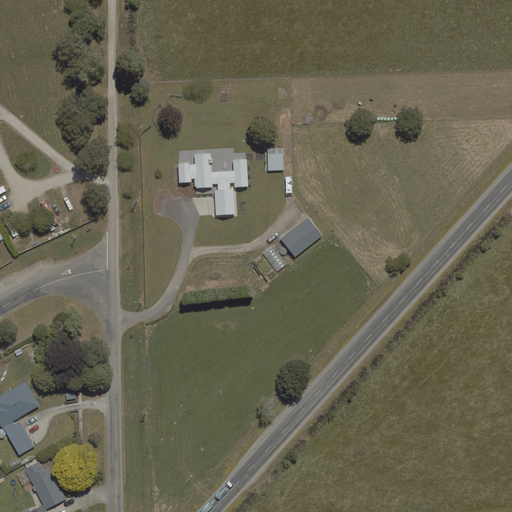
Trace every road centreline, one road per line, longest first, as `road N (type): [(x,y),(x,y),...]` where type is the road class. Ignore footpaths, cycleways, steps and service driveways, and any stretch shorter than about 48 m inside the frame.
road 1 (secondary): [(210,511),(511,178)]
road 2 (residential): [(109,0),(113,269)]
road 3 (residential): [(113,269),(117,511)]
road 4 (residential): [(0,308),(55,281),(113,269)]
